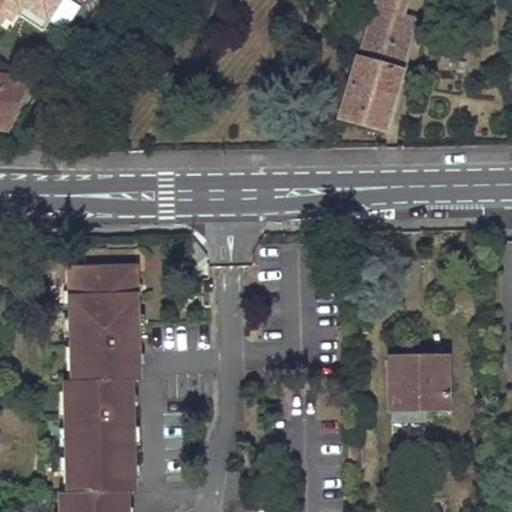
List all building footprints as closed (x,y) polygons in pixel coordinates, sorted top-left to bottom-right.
[(60,0),(0,0),(0,10),(13,19),(18,12),(21,7),(45,23),(60,0)] [(371,0),(339,119),(385,132),(418,20),(403,17),(407,0),(371,0)] [(45,23),(21,7),(18,12),(42,29),(45,23)] [(0,76),(0,130),(7,130),(21,103),(17,101),(19,80),(0,78),(1,76),(0,76)] [(193,238),(184,246),(198,263),(208,255),(193,238)] [(137,264),(72,266),(75,378),(67,379),(70,488),(63,488),(63,511),(127,511),(127,487),(135,487),(132,377),(140,377),(137,264)] [(393,362),(393,409),(446,409),(447,363),(393,362)]
